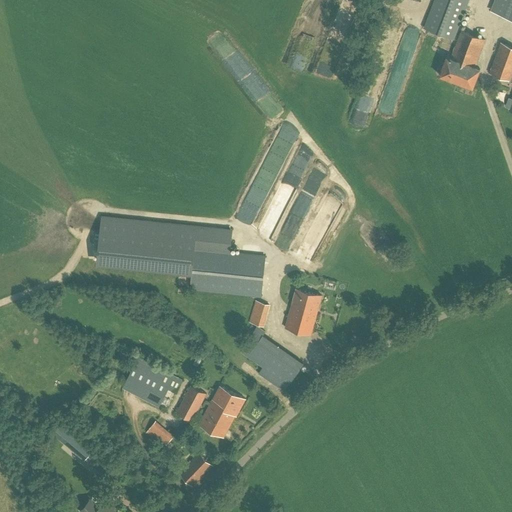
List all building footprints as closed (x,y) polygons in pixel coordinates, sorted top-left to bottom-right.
[(457,28),(468,0),(434,0),(424,28),(453,40),(457,28)] [(511,18),(511,0),(494,0),(491,10),(511,18)] [(461,29),(457,28),(453,40),(450,46),(454,47),(450,57),(446,56),(439,75),(473,88),(480,69),(475,67),(485,39),(461,30),(461,29)] [(511,81),(511,77),(511,46),(500,42),(489,73),(511,81)] [(242,210),(247,213),(251,206),(260,210),(265,201),(251,194),(242,210)] [(251,220),(255,222),(259,214),(254,212),(251,220)] [(101,215),(96,264),(191,273),(189,290),(261,297),(265,255),(230,252),(232,228),(101,215)] [(311,334),(321,295),(296,288),(285,327),(311,334)] [(264,327),(270,305),(255,300),(249,322),(264,327)] [(284,391),(304,363),(263,335),(265,331),(257,326),(240,351),(266,369),(261,376),(284,391)] [(138,357),(122,387),(167,410),(167,408),(175,394),(183,380),(138,357)] [(183,398),(176,412),(192,421),(206,393),(190,385),(183,398)] [(236,416),(245,399),(220,385),(211,402),(210,402),(198,424),(224,437),(236,415),(236,416)] [(156,421),(146,432),(164,447),(174,436),(156,421)] [(192,486),(213,465),(199,452),(178,473),(192,486)] [(100,505),(90,497),(79,511),(116,511),(110,507),(111,506),(104,500),(100,505)]
